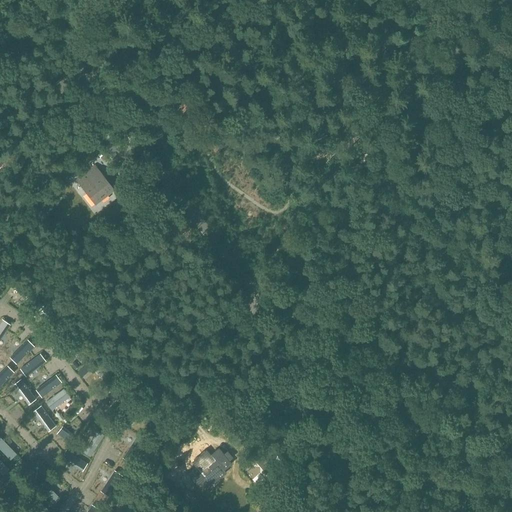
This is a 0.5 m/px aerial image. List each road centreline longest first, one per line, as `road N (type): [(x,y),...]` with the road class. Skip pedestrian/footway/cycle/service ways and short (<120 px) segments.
road 1 (unclassified): [(120,511),(249,290),(77,57)]
road 2 (unclassified): [(0,223),(77,57)]
